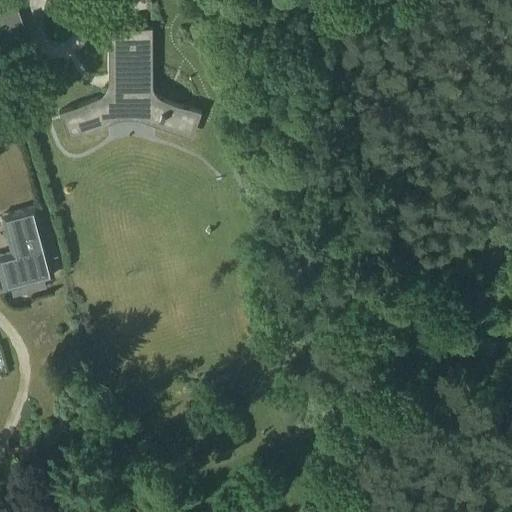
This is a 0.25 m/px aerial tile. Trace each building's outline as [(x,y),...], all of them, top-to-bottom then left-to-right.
[(47,45),(39,18),(12,26),(20,53),(47,45)] [(107,93),(77,105),(86,131),(104,124),(103,121),(111,118),(119,115),(123,114),(127,113),(131,113),(135,114),(139,115),(148,118),(156,121),(155,125),(172,131),(181,104),(151,93),(151,79),(151,32),(107,32),(107,93)] [(13,251),(0,254),(0,259),(7,287),(54,275),(36,206),(4,214),(13,251)] [(506,218),(461,231),(466,249),(511,236),(506,218)] [(511,239),(471,250),(477,273),(511,265),(511,239)] [(489,315),(480,333),(500,343),(509,325),(489,315)] [(0,374),(8,372),(0,346),(0,374)]
